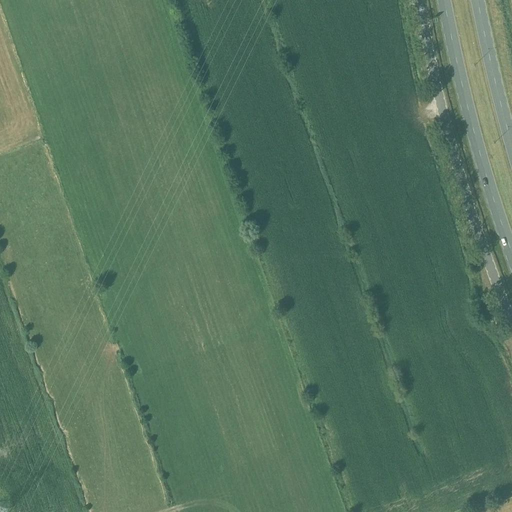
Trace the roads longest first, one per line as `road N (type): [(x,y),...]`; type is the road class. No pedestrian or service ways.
road 1 (unclassified): [(511,316),(450,132),(420,0)]
road 2 (primary): [(442,0),(511,252)]
road 3 (primary): [(511,126),(482,0)]
